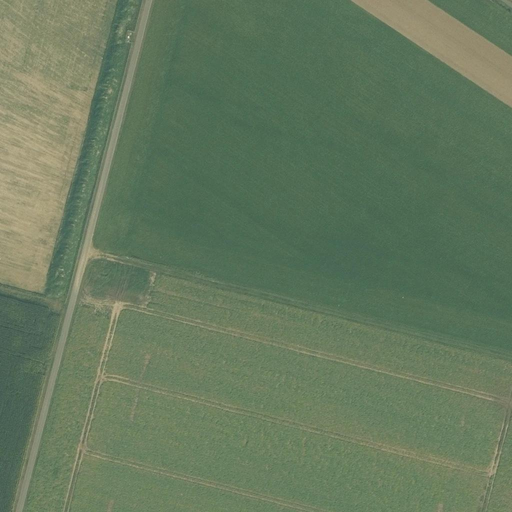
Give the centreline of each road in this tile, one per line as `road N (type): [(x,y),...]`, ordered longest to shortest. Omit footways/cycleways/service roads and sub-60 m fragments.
road 1 (track): [(18,511),(149,0)]
road 2 (track): [(85,251),(511,358)]
